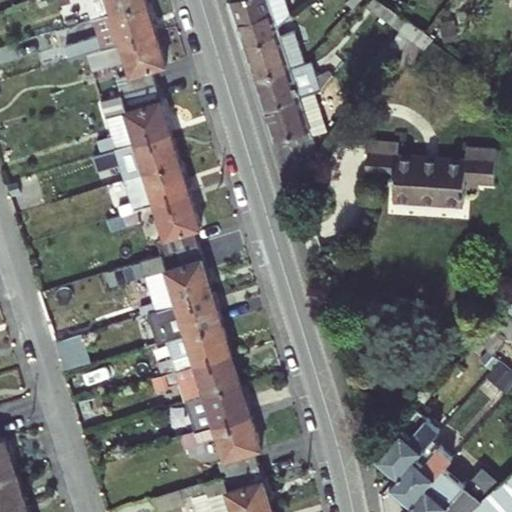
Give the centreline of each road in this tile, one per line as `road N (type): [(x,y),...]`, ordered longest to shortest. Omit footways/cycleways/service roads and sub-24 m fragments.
road 1 (residential): [(353,511),(201,0)]
road 2 (residential): [(87,511),(0,222)]
